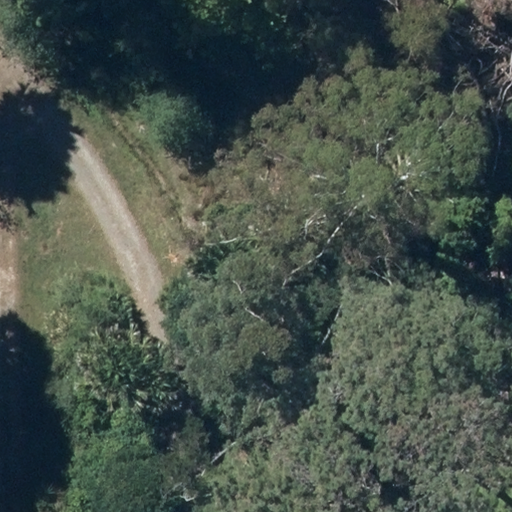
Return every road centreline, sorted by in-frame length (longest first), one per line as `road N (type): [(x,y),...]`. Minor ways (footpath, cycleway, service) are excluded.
road 1 (track): [(0,47),(20,101),(79,163),(133,249),(166,343),(160,511)]
road 2 (track): [(20,101),(17,511)]
